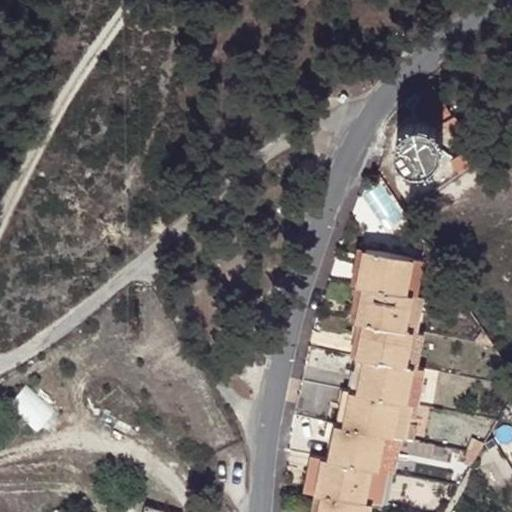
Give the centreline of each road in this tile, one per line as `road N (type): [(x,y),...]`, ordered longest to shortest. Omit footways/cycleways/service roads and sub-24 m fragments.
road 1 (unclassified): [(490,0),(435,39),(353,145),(296,280),(266,435),(262,511)]
road 2 (track): [(376,107),(309,114),(121,291),(0,365)]
road 3 (track): [(0,216),(130,0)]
road 4 (track): [(151,263),(238,406),(266,435)]
